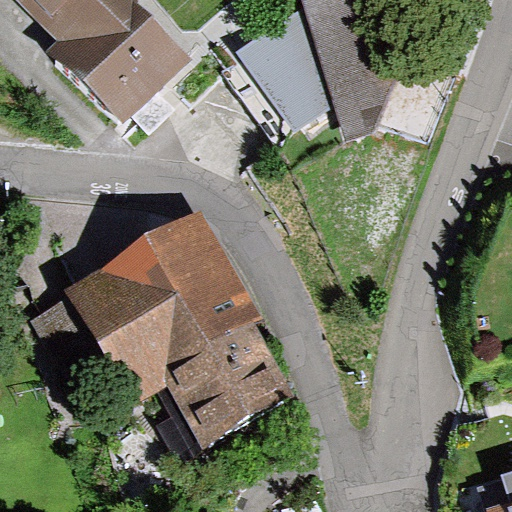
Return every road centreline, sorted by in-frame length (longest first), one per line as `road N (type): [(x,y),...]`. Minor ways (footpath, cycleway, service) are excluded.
road 1 (tertiary): [(0,159),(184,188),(233,211),(264,264),(365,511)]
road 2 (tertiary): [(507,0),(411,298),(376,511)]
